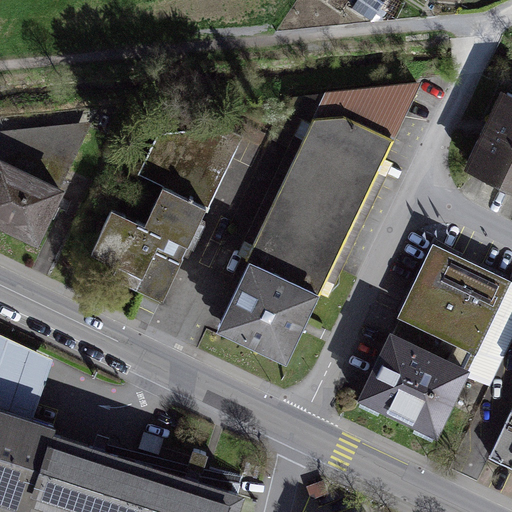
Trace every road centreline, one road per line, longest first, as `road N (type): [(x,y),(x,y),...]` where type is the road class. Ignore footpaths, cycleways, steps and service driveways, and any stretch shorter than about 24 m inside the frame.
road 1 (residential): [(303,430),(413,189),(511,235)]
road 2 (tertiary): [(303,430),(0,286)]
road 3 (unknown): [(239,168),(144,355)]
road 4 (tertiary): [(470,511),(303,430)]
